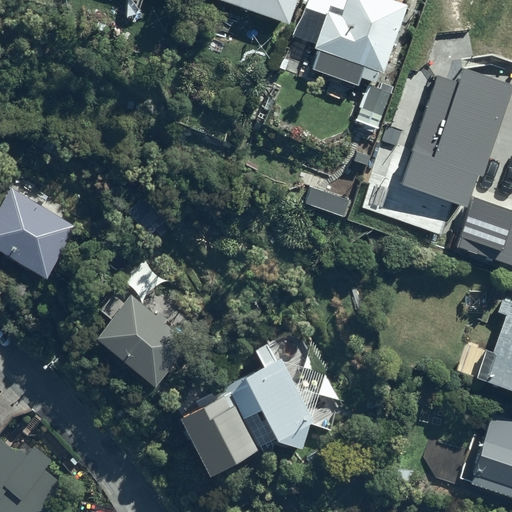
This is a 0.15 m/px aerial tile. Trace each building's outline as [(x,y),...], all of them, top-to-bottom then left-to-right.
[(289,0),(250,0),(285,12),(289,0)] [(380,59),(400,0),(340,0),(338,7),(324,2),(312,38),(317,39),(310,59),(355,75),(357,67),(373,72),(378,59),(380,59)] [(511,18),(481,9),(467,55),(509,68),(511,59),(511,18)] [(375,121),(387,87),(369,80),(368,84),(362,82),(358,91),(363,93),(360,103),(356,102),(352,113),(375,121)] [(480,103),(472,101),(473,98),(426,85),(425,87),(411,83),(403,106),(413,109),(396,153),(415,160),(406,182),(447,196),(477,116),(475,115),(480,103)] [(0,239),(41,265),(70,218),(4,177),(0,182),(0,239)] [(307,179),(301,195),(340,209),(346,193),(307,179)] [(180,332),(161,315),(164,312),(157,305),(154,308),(129,286),(98,321),(149,367),(180,332)] [(511,380),(511,293),(501,290),(495,306),(501,308),(489,344),(481,342),(473,369),(511,380)] [(182,413),(210,467),(255,443),(250,434),(258,430),(242,401),(232,406),(224,391),(182,413)] [(511,412),(489,405),(467,473),(511,487),(511,412)] [(0,511),(29,511),(45,496),(43,494),(60,475),(41,457),(48,449),(33,435),(23,445),(14,437),(10,442),(0,432),(0,511)]
